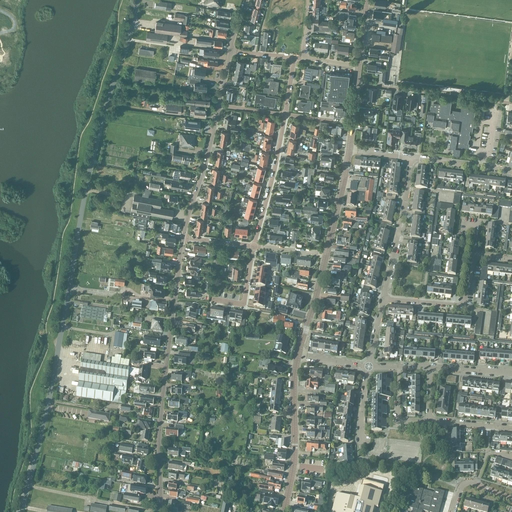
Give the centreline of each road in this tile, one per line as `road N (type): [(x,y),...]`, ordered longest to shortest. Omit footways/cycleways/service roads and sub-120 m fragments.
road 1 (residential): [(21,511),(97,137),(138,0)]
road 2 (residential): [(159,511),(160,411),(184,238)]
road 3 (tertiary): [(284,511),(298,355)]
road 4 (residential): [(356,82),(511,103)]
road 5 (residential): [(384,298),(409,158)]
road 6 (residential): [(184,238),(219,106)]
road 7 (residential): [(254,246),(284,114)]
road 8 (residential): [(384,298),(464,303),(474,255)]
